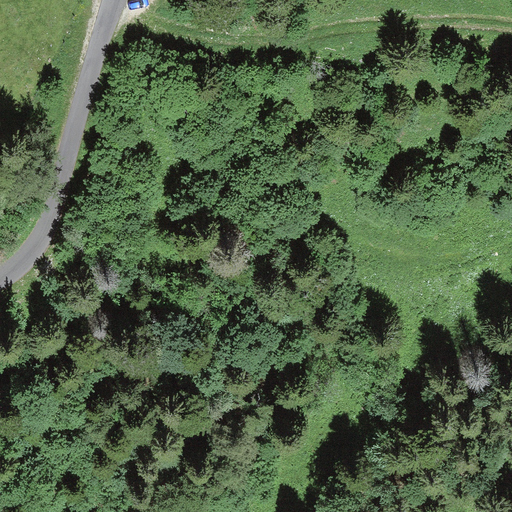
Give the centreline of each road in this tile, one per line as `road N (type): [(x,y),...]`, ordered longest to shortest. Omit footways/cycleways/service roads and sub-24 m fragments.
road 1 (track): [(109,12),(242,39),(431,21),(511,25)]
road 2 (unclassified): [(113,0),(50,220),(0,279)]
